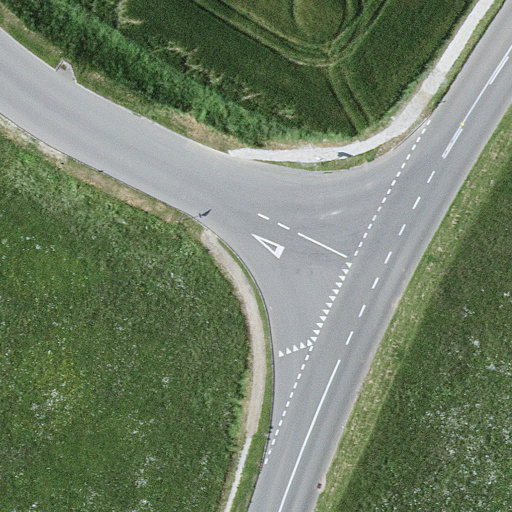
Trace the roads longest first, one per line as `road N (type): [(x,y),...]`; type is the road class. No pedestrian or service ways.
road 1 (tertiary): [(0,71),(17,88),(380,274)]
road 2 (secondary): [(511,51),(380,274)]
road 3 (secondary): [(380,274),(281,511)]
